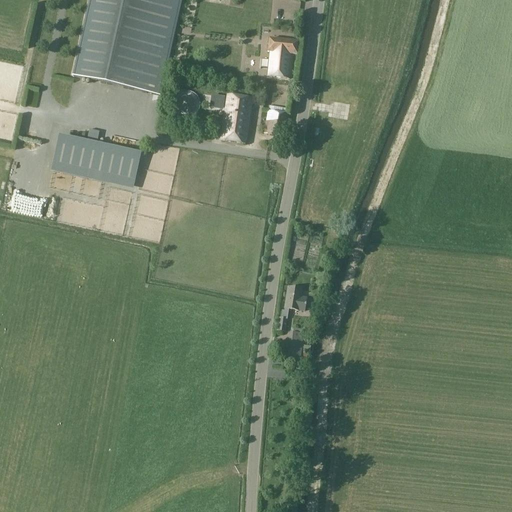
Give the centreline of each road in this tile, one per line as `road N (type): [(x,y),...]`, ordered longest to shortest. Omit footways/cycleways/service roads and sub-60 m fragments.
road 1 (tertiary): [(250,511),(267,323),(318,0)]
road 2 (unknown): [(64,0),(44,98),(48,116),(294,159)]
